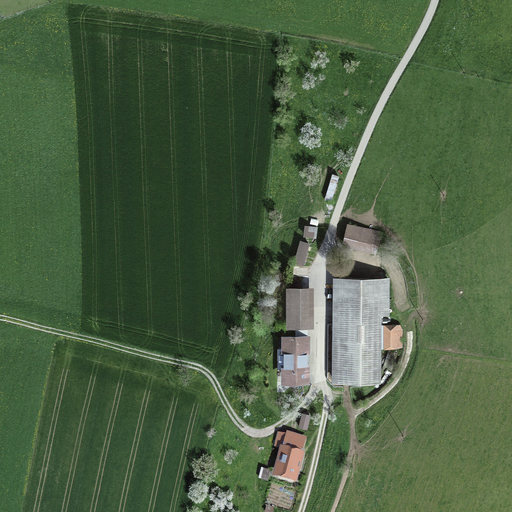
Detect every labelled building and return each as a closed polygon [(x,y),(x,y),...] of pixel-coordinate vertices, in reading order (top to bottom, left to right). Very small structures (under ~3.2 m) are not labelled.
[(316,235),(317,227),(305,226),(304,233),(316,235)] [(373,250),(377,232),(348,226),(344,243),(373,250)] [(303,263),(309,243),(301,240),(295,261),(303,263)] [(335,323),(328,323),(328,380),(335,387),(362,387),(362,380),(379,380),(379,342),(379,323),(379,313),(387,313),(387,278),(335,278),(335,323)] [(306,325),(306,290),(288,290),(289,325),(306,325)] [(379,323),(379,342),(399,342),(399,323),(379,323)] [(306,379),(307,337),(286,337),(285,379),(306,379)] [(306,426),(310,413),(303,412),(300,424),(306,426)] [(291,477),(302,440),(277,433),(274,446),(281,448),(280,452),(283,453),(278,473),(291,477)]
